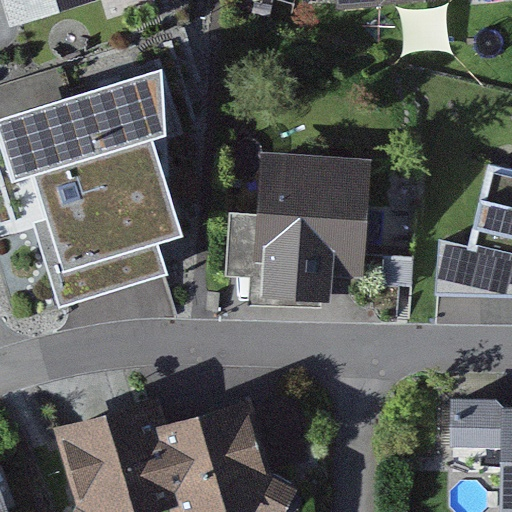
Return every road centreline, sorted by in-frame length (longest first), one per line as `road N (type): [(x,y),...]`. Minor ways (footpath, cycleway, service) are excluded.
road 1 (residential): [(353,345),(132,342),(0,372)]
road 2 (residential): [(511,355),(353,345)]
